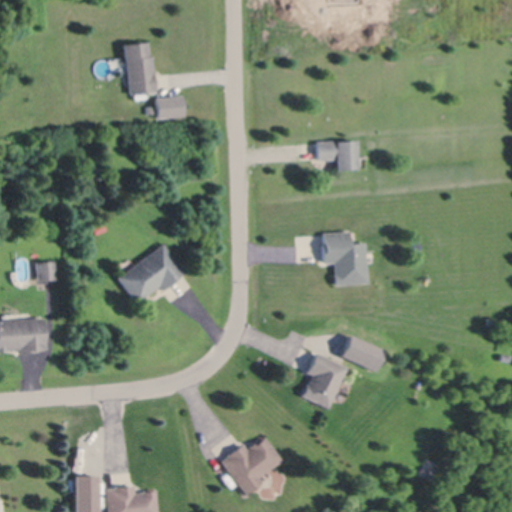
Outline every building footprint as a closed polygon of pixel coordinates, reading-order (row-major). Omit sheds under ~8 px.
[(147,41),(148,53),(151,53),(155,88),(129,91),(124,43),(147,41)] [(151,97),(152,106),(146,106),(146,117),(181,116),(180,96),(151,97)] [(334,136),(335,140),(354,139),(356,167),(337,168),(336,156),(317,157),(316,137),(334,136)] [(347,231),(347,240),(363,239),(366,280),(335,282),(334,260),(322,261),(321,250),(322,250),(321,233),(347,231)] [(184,271),(162,287),(160,284),(136,302),(118,277),(163,243),(184,271)] [(55,278),(38,279),(36,261),(54,260),(55,278)] [(0,318),(42,317),(43,344),(45,344),(45,348),(37,348),(0,349),(0,318)] [(379,348),(342,335),(334,356),(371,370),(379,348)] [(344,362),(326,403),(300,391),(305,382),(306,382),(312,369),(305,367),(313,348),(344,362)] [(356,361),(353,367),(346,364),(348,358),(356,361)] [(264,434),(281,457),(258,475),(261,479),(246,491),(222,459),(228,454),(227,452),(242,441),(247,448),(250,445),(249,443),(254,440),(255,441),(264,434)] [(69,511),(92,511),(92,475),(69,476),(69,511)] [(132,482),(133,491),(141,490),(141,488),(153,487),(155,511),(107,511),(105,486),(114,485),(113,484),(132,482)]
